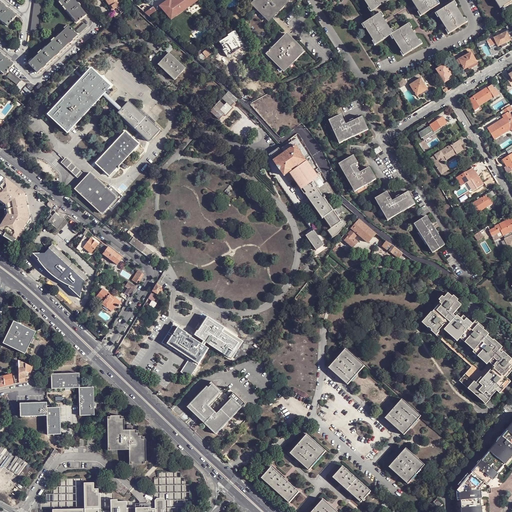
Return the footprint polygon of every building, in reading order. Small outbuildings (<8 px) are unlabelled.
[(38,31),(42,1),(35,0),(31,30),(38,31)] [(81,6),(77,1),(76,0),(59,0),(77,22),(87,14),(81,6)] [(106,0),(113,10),(120,5),(118,1),(118,0),(106,0)] [(197,0),(171,0),(167,0),(160,6),(164,10),(167,12),(172,9),(177,15),(197,0)] [(268,20),(285,3),(282,0),(254,0),(251,4),(268,20)] [(365,0),(370,8),(372,12),(389,1),(388,0),(365,0)] [(436,1),(435,0),(411,0),(419,12),(422,16),(439,5),(436,1)] [(511,0),(495,0),(500,8),(504,6),(511,0)] [(0,18),(8,25),(16,15),(8,8),(4,5),(0,1),(0,18)] [(454,3),(437,13),(439,17),(447,30),(450,34),(466,23),(464,19),(456,7),(454,3)] [(113,10),(118,16),(124,10),(120,5),(113,10)] [(145,12),(149,16),(156,11),(153,6),(148,10),(145,12)] [(177,15),(172,9),(167,12),(172,19),(177,15)] [(374,41),(376,45),(390,36),(391,35),(393,34),(390,30),(382,17),(380,14),(363,24),(366,28),(374,41)] [(102,20),(107,25),(110,22),(106,16),(102,20)] [(80,32),(87,25),(85,23),(77,30),(80,32)] [(69,42),(73,39),(78,34),(69,25),(28,62),(37,72),(42,67),(47,64),(56,55),(60,51),(69,42)] [(391,35),(394,39),(402,52),(404,56),(421,45),(419,41),(411,28),(408,25),(395,33),(393,34),(391,35)] [(245,46),(235,30),(228,35),(228,36),(219,42),(224,48),(222,49),(228,57),(245,46)] [(511,40),(507,31),(487,41),(490,48),(497,44),(498,47),(501,45),(503,48),(508,45),(507,43),(511,40)] [(303,51),(286,34),(269,51),(286,68),(303,51)] [(202,53),(206,57),(212,53),(208,48),(202,53)] [(176,79),(187,68),(170,52),(159,63),(176,79)] [(477,62),(472,52),(459,59),(462,63),(461,63),(464,70),(465,69),(468,67),(468,66),(476,62),(477,62)] [(0,69),(5,74),(13,64),(5,57),(1,54),(0,53),(0,69)] [(453,78),(450,73),(450,72),(450,71),(449,69),(447,69),(444,65),(437,69),(445,83),(453,78)] [(101,96),(104,93),(110,86),(90,68),(48,114),(68,132),(101,96)] [(10,72),(7,76),(22,87),(24,84),(10,72)] [(410,85),(417,96),(419,95),(428,89),(421,78),(410,85)] [(481,92),(486,101),(493,96),(494,98),(499,95),(496,89),(495,89),(492,85),(481,92)] [(224,114),(226,115),(234,107),(233,107),(232,105),(237,100),(238,99),(229,91),(211,110),(220,119),(224,114)] [(479,105),(486,101),(481,92),(470,99),(472,102),(473,103),(471,104),(472,104),(475,110),(480,107),(479,105)] [(121,109),(104,93),(101,96),(118,112),(121,109)] [(127,102),(121,109),(118,112),(145,137),(148,133),(151,130),(154,127),(127,102)] [(511,111),(511,107),(510,105),(502,110),(505,114),(506,116),(504,118),(488,128),(495,139),(503,134),(502,132),(510,127),(511,129),(511,130),(511,115),(510,112),(511,111)] [(369,130),(363,117),(346,124),(341,114),(329,120),(339,143),(369,130)] [(426,129),(423,125),(417,129),(421,136),(422,135),(425,140),(431,136),(429,134),(434,131),(435,132),(448,123),(443,116),(435,121),(433,118),(428,122),(431,125),(426,129)] [(125,131),(95,163),(109,176),(138,144),(125,131)] [(298,138),(293,141),(296,145),(300,150),(304,147),(298,138)] [(464,144),(461,139),(452,145),(452,144),(441,151),(435,155),(437,157),(433,160),(440,171),(448,167),(446,164),(444,162),(447,160),(457,153),(458,154),(464,150),(462,146),(464,144)] [(296,145),(293,141),(281,149),(280,154),(281,155),(296,145)] [(296,145),(281,155),(275,160),(285,175),(292,170),(300,164),(300,165),(307,160),(305,156),(300,150),(296,145)] [(511,147),(507,150),(510,155),(505,158),(503,159),(502,159),(504,162),(507,166),(504,167),(508,173),(511,170),(511,147)] [(354,155),(339,164),(355,191),(377,179),(370,167),(360,172),(356,165),(359,163),(354,155)] [(64,159),(63,161),(78,176),(78,175),(82,172),(66,157),(64,159)] [(318,177),(307,160),(300,165),(311,181),(312,181),(315,179),(318,177)] [(292,170),(294,172),(295,172),(296,171),(304,182),(305,183),(303,184),(302,185),(304,187),(312,181),(311,181),(300,165),(300,164),(292,170)] [(466,171),(456,177),(462,186),(466,183),(471,180),(473,182),(477,180),(480,178),(475,171),(473,172),(471,169),(466,172),(466,171)] [(0,197),(3,199),(3,201),(5,203),(6,204),(7,208),(8,213),(6,213),(7,215),(6,220),(0,227),(0,228),(3,230),(0,234),(13,242),(18,235),(20,236),(28,224),(23,220),(25,217),(26,217),(27,216),(28,216),(28,215),(28,214),(27,213),(26,212),(24,198),(25,197),(25,196),(25,195),(24,194),(23,193),(22,193),(21,194),(18,192),(20,189),(0,173),(0,197)] [(89,173),(75,188),(101,212),(108,205),(110,207),(121,195),(109,184),(106,188),(89,173)] [(327,200),(319,188),(318,187),(320,186),(319,185),(316,180),(315,179),(312,181),(304,187),(308,193),(307,193),(324,219),(325,218),(331,228),(332,229),(342,222),(338,216),(344,212),(341,207),(335,211),(327,200)] [(471,180),(466,183),(470,188),(479,182),(477,180),(473,182),(471,180)] [(339,199),(329,181),(326,183),(337,200),(339,199)] [(337,200),(326,183),(319,188),(327,200),(329,199),(331,201),(334,199),(335,202),(337,200)] [(478,212),(488,206),(487,205),(493,201),(491,198),(496,195),(493,190),(480,198),(479,199),(473,203),(478,212)] [(387,191),(376,198),(388,220),(415,204),(408,191),(392,200),(387,191)] [(3,199),(0,197),(0,201),(3,204),(4,209),(4,213),(0,220),(0,223),(2,225),(6,220),(7,215),(6,213),(8,213),(7,208),(6,204),(5,203),(3,201),(3,199)] [(56,212),(48,222),(58,230),(66,220),(56,212)] [(426,216),(414,223),(434,252),(445,245),(426,216)] [(361,220),(357,217),(348,230),(350,232),(361,220)] [(511,217),(495,226),(496,228),(490,230),(492,236),(502,231),(510,248),(511,246),(511,217)] [(332,229),(331,228),(328,231),(333,238),(339,234),(347,224),(344,219),(344,220),(343,221),(342,222),(332,229)] [(376,233),(361,220),(350,232),(349,233),(350,234),(345,240),(353,248),(358,242),(354,238),(359,234),(368,242),(376,233)] [(93,235),(86,229),(83,234),(84,235),(76,248),(80,251),(83,247),(91,253),(98,244),(91,238),(93,235)] [(129,230),(123,237),(128,241),(133,234),(129,230)] [(307,235),(317,251),(325,245),(316,232),(315,230),(308,234),(307,235)] [(480,230),(474,234),(478,239),(484,235),(480,230)] [(129,242),(150,258),(153,253),(133,237),(129,242)] [(401,257),(404,253),(387,240),(384,244),(401,257)] [(104,253),(108,247),(103,243),(101,246),(102,247),(100,250),(104,253)] [(88,278),(52,244),(44,253),(32,254),(80,298),(82,284),(88,278)] [(104,253),(103,254),(117,265),(123,258),(108,247),(104,253)] [(141,272),(139,274),(135,282),(138,284),(144,275),(141,272)] [(157,283),(153,291),(156,293),(158,294),(163,286),(157,283)] [(127,294),(131,296),(136,288),(132,286),(129,284),(126,288),(130,290),(127,294)] [(116,304),(118,305),(119,306),(121,302),(115,297),(114,298),(103,289),(96,298),(103,304),(102,305),(110,311),(116,304)] [(451,321),(448,325),(445,328),(458,340),(461,337),(473,323),(467,317),(465,320),(458,314),(456,315),(454,313),(462,304),(458,300),(459,298),(454,294),(453,296),(449,292),(445,296),(443,295),(440,299),(441,300),(441,301),(441,302),(443,303),(438,309),(451,321)] [(432,330),(437,334),(440,330),(440,329),(445,323),(448,325),(451,321),(438,309),(443,303),(441,302),(433,311),(432,311),(423,321),(429,326),(430,326),(433,329),(432,330)] [(206,317),(196,336),(235,357),(245,339),(206,317)] [(26,352),(31,340),(33,334),(35,329),(12,320),(4,343),(26,352)] [(473,323),(461,337),(475,349),(488,334),(489,333),(484,328),(485,327),(476,320),(473,323)] [(440,330),(437,334),(471,364),(485,376),(494,365),(490,361),(488,363),(474,351),(475,349),(461,337),(458,340),(445,328),(448,325),(445,323),(440,329),(440,330)] [(198,367),(199,365),(168,344),(180,328),(180,327),(175,324),(162,343),(188,360),(198,366),(198,367)] [(168,344),(199,365),(209,351),(191,339),(192,337),(180,328),(168,344)] [(488,334),(475,349),(474,351),(488,363),(490,361),(499,350),(503,346),(495,338),(494,339),(488,334)] [(119,355),(129,340),(125,337),(115,353),(119,355)] [(329,368),(348,385),(365,365),(346,348),(329,368)] [(475,381),(469,387),(470,388),(471,389),(484,401),(486,403),(491,398),(490,397),(497,390),(500,392),(511,381),(509,379),(507,376),(511,370),(511,357),(504,351),(502,352),(499,350),(490,361),(494,365),(485,376),(483,377),(482,376),(477,382),(475,381)] [(18,360),(19,380),(26,378),(28,377),(31,372),(33,368),(18,360)] [(190,378),(198,366),(188,360),(181,372),(190,378)] [(485,376),(471,364),(459,378),(469,387),(475,381),(477,382),(482,376),(483,377),(485,376)] [(67,372),(61,372),(51,372),(51,387),(65,387),(70,387),(79,387),(79,414),(93,413),(92,386),(79,385),(78,372),(67,372)] [(14,384),(12,375),(3,377),(5,386),(14,384)] [(222,391),(212,381),(189,406),(194,409),(194,408),(210,418),(205,423),(216,434),(246,403),(234,394),(215,413),(209,407),(221,395),(219,394),(222,391)] [(404,435),(421,416),(402,399),(385,418),(404,435)] [(46,406),(46,401),(19,403),(20,416),(47,415),(48,434),(61,433),(59,405),(52,406),(46,406)] [(111,417),(109,417),(109,451),(131,451),(132,465),(146,465),(147,463),(147,462),(147,440),(146,439),(146,438),(144,438),(144,436),(141,436),(141,433),(140,433),(139,431),(138,431),(138,430),(126,430),(125,419),(124,419),(124,417),(122,417),(122,416),(111,416),(111,417)] [(250,426),(245,420),(239,428),(240,429),(238,431),(239,432),(238,434),(240,437),(250,426)] [(481,511),(479,490),(484,484),(487,486),(511,455),(511,424),(506,431),(507,432),(503,438),(502,437),(496,444),(498,444),(483,462),(482,461),(477,467),(478,468),(473,474),(472,473),(457,491),(459,493),(460,501),(462,501),(463,511),(481,511)] [(234,433),(229,439),(233,444),(237,441),(234,438),(237,434),(234,433)] [(307,434),(291,453),(309,470),(326,451),(307,434)] [(496,444),(482,461),(483,462),(498,444),(496,444)] [(229,450),(225,446),(219,453),(222,457),(229,450)] [(409,484),(426,465),(406,448),(390,467),(409,484)] [(343,466),(333,477),(361,502),(371,491),(343,466)] [(290,503),(300,492),(272,467),(262,478),(290,503)] [(157,471),(157,496),(162,496),(162,493),(169,493),(169,500),(173,500),(173,504),(186,504),(187,499),(190,499),(190,487),(185,487),(185,477),(180,477),(180,471),(157,471)] [(163,511),(165,510),(165,502),(163,500),(160,500),(157,500),(155,502),(155,494),(136,495),(136,499),(140,503),(140,509),(126,509),(126,503),(117,503),(117,501),(110,501),(110,510),(110,511),(108,511),(105,511),(104,511),(100,511),(100,494),(94,494),(93,484),(84,484),(84,510),(52,511),(163,511)] [(337,511),(323,499),(311,511),(337,511)] [(442,505),(437,499),(433,503),(438,509),(442,505)]
